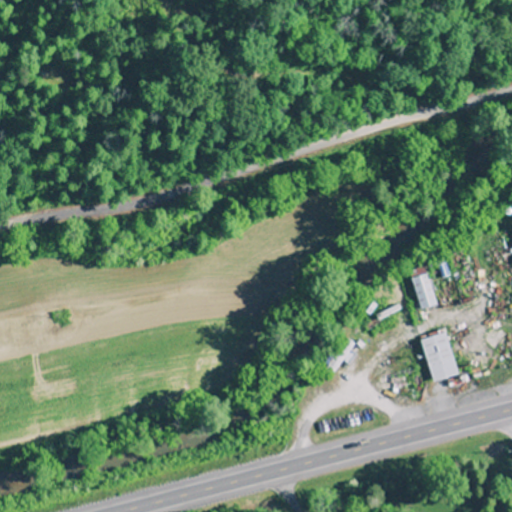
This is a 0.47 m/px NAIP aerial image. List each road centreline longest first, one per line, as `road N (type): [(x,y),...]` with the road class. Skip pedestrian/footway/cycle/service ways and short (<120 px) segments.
road 1 (residential): [(0,205),(64,191),(158,186),(511,84)]
road 2 (trunk): [(123,511),(511,410)]
